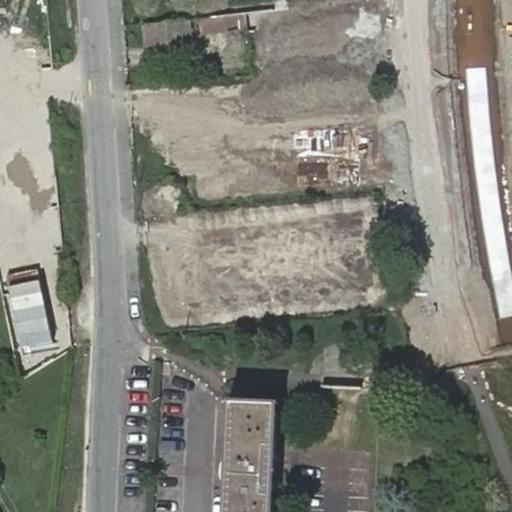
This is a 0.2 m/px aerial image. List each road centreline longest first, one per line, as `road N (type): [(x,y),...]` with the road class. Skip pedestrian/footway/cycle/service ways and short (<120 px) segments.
road 1 (residential): [(108,511),(118,282),(94,0)]
road 2 (unknown): [(370,0),(412,201),(468,353)]
